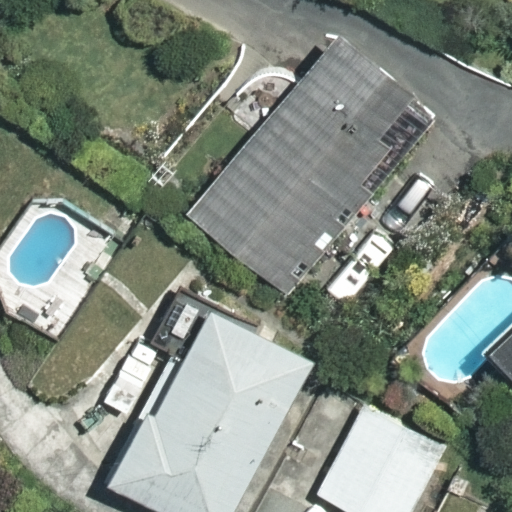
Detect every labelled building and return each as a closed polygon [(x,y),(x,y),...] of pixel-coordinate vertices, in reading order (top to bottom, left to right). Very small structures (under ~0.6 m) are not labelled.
[(337,17),(186,199),(293,287),(443,105),(337,17)] [(228,511),(316,342),(213,289),(159,394),(145,387),(104,467),(191,511),(228,511)] [(511,302),(478,336),(511,371),(511,302)] [(117,338),(78,304),(19,372),(58,406),(117,338)] [(369,388),(318,481),(355,501),(348,511),(414,511),(456,436),(369,388)]
